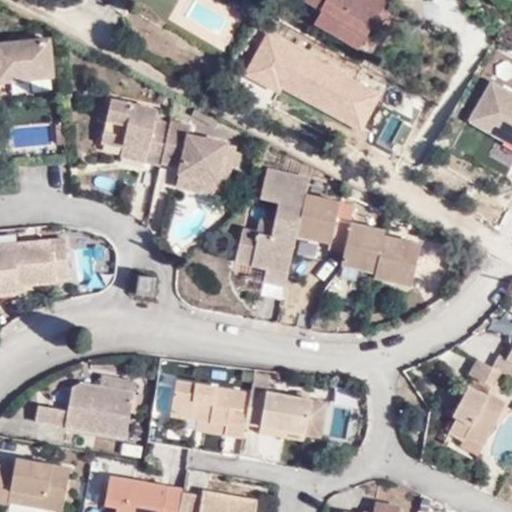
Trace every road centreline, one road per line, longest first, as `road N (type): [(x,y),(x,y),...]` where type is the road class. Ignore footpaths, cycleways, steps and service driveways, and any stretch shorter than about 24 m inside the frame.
road 1 (residential): [(173,327),(388,355)]
road 2 (residential): [(494,511),(397,456),(388,440),(388,355)]
road 3 (residential): [(0,210),(72,209),(140,247),(144,261)]
road 4 (residential): [(388,355),(452,326),(508,255)]
road 5 (residential): [(0,374),(28,348),(74,329),(117,324)]
